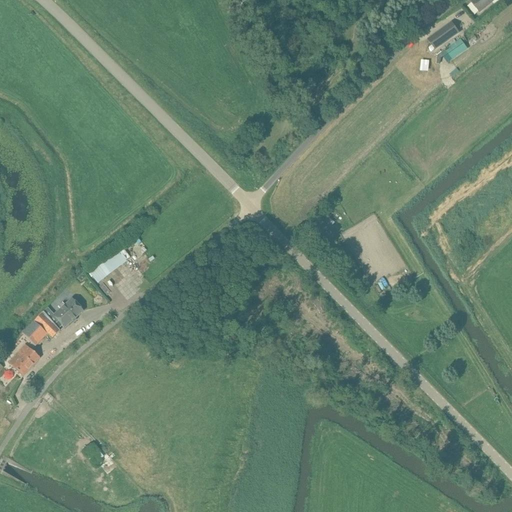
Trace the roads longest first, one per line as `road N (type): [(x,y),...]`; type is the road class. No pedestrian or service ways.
road 1 (unclassified): [(511,474),(250,206)]
road 2 (unclassified): [(0,451),(63,366),(250,206)]
road 3 (unclassified): [(36,0),(250,206)]
road 4 (unclassified): [(250,206),(321,126),(458,0)]
